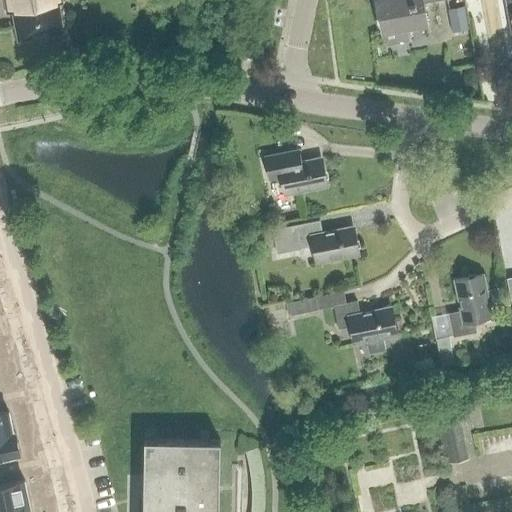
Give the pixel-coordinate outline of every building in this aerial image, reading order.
[(4,0),(8,19),(14,18),(19,40),(63,31),(57,4),(62,3),(61,0),(4,0)] [(381,0),(376,1),(382,33),(426,25),(422,3),(435,0),(381,0)] [(448,9),(451,23),(466,20),(463,6),(448,9)] [(326,186),(320,157),(302,161),(300,149),(265,155),(270,179),(284,176),(288,193),(326,186)] [(273,229),(277,252),(316,245),(319,262),(358,255),(352,226),(323,231),(321,220),(273,229)] [(492,315),(484,276),(456,281),(462,311),(450,313),(454,337),(478,332),(475,318),(492,315)] [(318,297),(290,302),(293,315),(320,310),(318,297)] [(357,342),(368,340),(371,352),(386,349),(384,337),(397,334),(391,306),(361,312),(359,301),(335,306),(340,330),(354,327),(357,342)] [(451,335),(438,338),(442,358),(454,355),(451,335)] [(426,345),(418,346),(420,362),(428,361),(426,345)] [(437,410),(447,461),(468,457),(457,406),(437,410)] [(0,435),(14,433),(14,432),(13,432),(8,411),(0,412),(0,435)] [(0,458),(19,455),(14,433),(0,435),(0,458)] [(218,511),(220,441),(143,439),(142,511),(218,511)] [(260,456),(258,448),(246,452),(247,458),(249,466),(250,473),(251,480),(252,487),(252,494),(252,501),(252,509),(251,511),(264,511),(265,508),(265,500),(265,493),(265,485),(264,478),(263,471),(262,463),(260,456)] [(0,507),(29,502),(24,480),(0,484),(0,507)] [(0,511),(30,511),(29,502),(0,507),(0,511)]
